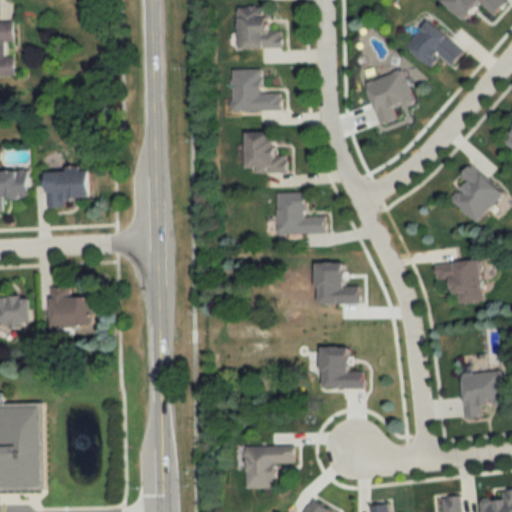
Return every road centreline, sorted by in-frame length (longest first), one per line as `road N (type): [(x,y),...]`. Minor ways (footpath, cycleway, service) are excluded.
road 1 (tertiary): [(162,511),(150,0)]
road 2 (residential): [(427,461),(405,297),(330,127),(324,0)]
road 3 (residential): [(511,59),(421,163),(363,203)]
road 4 (residential): [(348,441),(396,464),(511,451)]
road 5 (residential): [(157,248),(0,255)]
